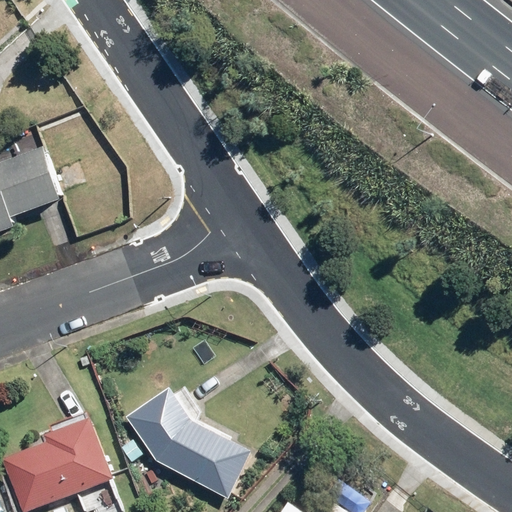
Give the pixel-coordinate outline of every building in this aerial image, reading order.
[(0,238),(26,229),(21,217),(67,200),(47,148),(0,165),(0,238)] [(209,421),(184,384),(139,415),(168,462),(240,496),(264,446),(209,421)] [(127,480),(104,407),(59,422),(63,437),(15,452),(34,510),(127,480)] [(0,511),(21,511),(10,478),(0,481),(0,511)] [(362,511),(342,497),(330,511),(322,511),(301,496),(289,511),(362,511)]
